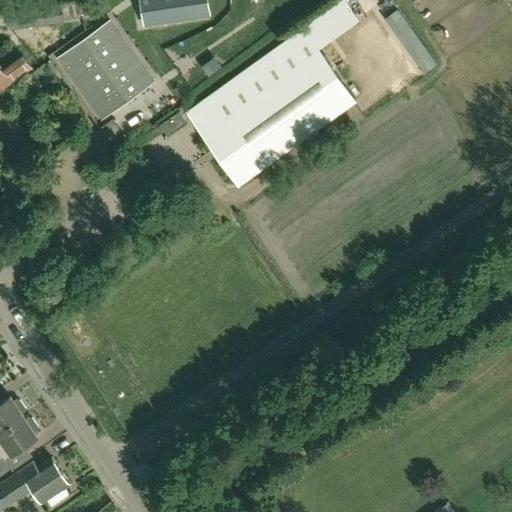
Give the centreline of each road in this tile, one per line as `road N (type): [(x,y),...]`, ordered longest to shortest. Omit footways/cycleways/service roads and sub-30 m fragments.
road 1 (unclassified): [(110,460),(511,183)]
road 2 (track): [(226,195),(254,189),(365,105),(376,92),(378,54)]
road 3 (unclassified): [(0,297),(110,460)]
